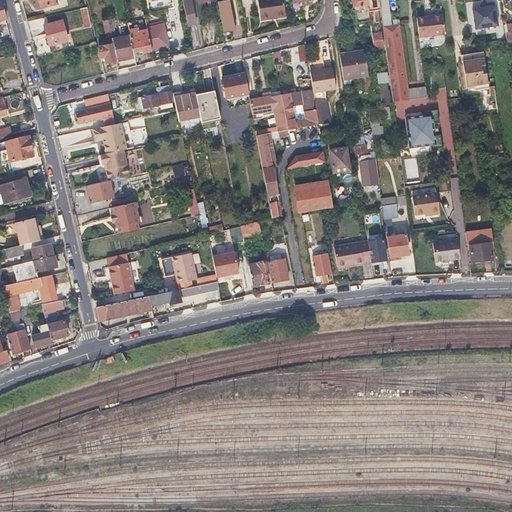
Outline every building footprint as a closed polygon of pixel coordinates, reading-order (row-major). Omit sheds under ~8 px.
[(271,18),(270,17),(276,15),(276,17),(287,15),(283,0),(258,0),(262,20),(271,18)] [(353,0),(356,23),(369,21),(368,15),(366,0),(353,0)] [(366,0),(368,15),(378,14),(377,4),(375,0),(366,0)] [(189,27),(192,26),(196,25),(192,1),(184,2),(189,27)] [(219,3),(220,12),(222,23),(224,33),(235,31),(231,10),(230,1),(219,3)] [(86,27),(91,26),(87,7),(82,8),(86,27)] [(443,15),(417,18),(420,38),(445,35),(443,15)] [(111,16),(107,17),(109,23),(113,43),(117,42),(111,16)] [(47,44),(57,42),(67,40),(62,20),(43,25),(47,44)] [(104,25),(109,49),(114,47),(113,43),(109,23),(104,25)] [(400,25),(383,27),(392,99),(409,96),(408,89),(400,25)] [(130,30),(132,39),(135,51),(142,49),(143,52),(152,50),(148,31),(139,33),(138,28),(130,30)] [(374,49),(378,49),(382,48),(381,35),(372,36),(374,49)] [(113,43),(114,47),(117,61),(136,57),(135,51),(132,39),(117,42),(113,43)] [(306,45),(302,46),(298,47),(301,62),(308,60),(306,45)] [(117,61),(114,47),(109,49),(100,50),(102,60),(105,60),(105,63),(117,61)] [(489,86),(489,79),(488,73),(484,73),(483,65),(487,65),(485,52),(463,55),(467,86),(476,85),(477,88),(489,86)] [(344,81),(356,80),(368,78),(365,53),(340,56),(344,81)] [(332,70),(311,73),(313,91),(314,93),(315,101),(318,125),(318,126),(328,124),(323,92),(335,91),(332,70)] [(229,84),(227,85),(225,85),(226,91),(230,91),(231,99),(248,95),(243,74),(227,77),(229,84)] [(409,96),(409,100),(427,98),(425,86),(408,89),(409,96)] [(189,122),(200,120),(194,95),(193,91),(173,96),(179,121),(188,118),(189,122)] [(194,95),(200,120),(201,125),(219,121),(213,91),(194,95)] [(305,93),(294,95),(293,91),(288,92),(288,96),(282,97),(287,124),(288,131),(296,130),(318,125),(315,101),(314,93),(305,95),(305,93)] [(381,126),(379,126),(377,126),(376,120),(389,118),(386,97),(389,96),(388,91),(378,92),(381,108),(368,110),(371,134),(375,134),(382,133),(381,126)] [(170,103),(169,98),(168,93),(142,98),(144,108),(170,103)] [(287,124),(282,97),(272,99),(271,94),(263,96),(263,99),(249,102),(253,121),(262,119),(262,117),(266,116),(266,112),(274,111),(276,126),(287,124)] [(110,104),(76,112),(78,123),(105,117),(107,125),(114,124),(110,104)] [(406,118),(410,149),(432,146),(432,150),(444,148),(442,135),(436,136),(435,133),(435,127),(434,123),(440,122),(438,110),(427,112),(427,115),(406,118)] [(120,124),(92,129),(95,141),(102,139),(106,153),(123,150),(126,149),(120,124)] [(288,131),(287,124),(276,126),(278,133),(288,131)] [(0,136),(10,133),(9,127),(0,129),(0,136)] [(7,149),(10,163),(33,157),(28,135),(5,141),(7,149)] [(271,214),(271,216),(272,219),(281,217),(272,171),(265,136),(256,138),(271,214)] [(366,153),(365,149),(365,145),(355,147),(357,155),(366,153)] [(346,148),(337,149),(337,152),(329,154),(332,174),(349,171),(346,148)] [(10,163),(7,149),(0,151),(0,159),(1,165),(10,163)] [(128,176),(123,150),(106,153),(99,155),(102,164),(104,164),(106,163),(107,169),(106,172),(108,180),(109,180),(128,176)] [(370,156),(365,157),(360,157),(359,162),(363,186),(378,184),(375,160),(371,160),(370,156)] [(304,175),(306,190),(328,186),(326,171),(304,175)] [(25,178),(12,181),(0,184),(0,186),(4,204),(30,197),(25,178)] [(108,180),(85,185),(86,191),(89,191),(90,195),(92,202),(112,198),(109,180),(108,180)] [(300,210),(331,205),(328,186),(306,190),(297,191),(300,210)] [(429,215),(434,214),(440,213),(437,192),(412,195),(415,213),(423,212),(429,211),(429,215)] [(135,202),(110,207),(112,213),(109,214),(111,220),(113,220),(114,226),(116,225),(118,231),(139,227),(138,222),(139,222),(135,202)] [(255,217),(240,221),(241,226),(259,222),(272,219),(271,216),(271,214),(255,217)] [(21,244),(32,242),(42,239),(40,231),(36,232),(35,226),(33,218),(11,223),(16,246),(21,244)] [(248,233),(261,230),(259,222),(241,226),(242,234),(248,233)] [(223,231),(221,224),(202,228),(203,235),(216,232),(223,231)] [(232,233),(231,229),(223,231),(216,232),(217,237),(232,233)] [(471,265),(481,264),(491,263),(489,249),(492,249),(490,230),(465,233),(467,246),(469,246),(471,265)] [(404,236),(395,237),(387,238),(389,257),(406,255),(404,236)] [(382,239),(375,240),(368,241),(372,262),(385,260),(382,239)] [(431,243),(433,263),(458,260),(456,240),(431,243)] [(362,262),(370,261),(367,241),(333,248),(336,268),(362,263),(362,262)] [(24,254),(21,244),(16,246),(6,248),(9,258),(24,254)] [(36,260),(53,256),(50,244),(33,248),(36,260)] [(190,253),(171,257),(177,283),(196,279),(190,253)] [(215,275),(216,278),(223,277),(233,275),(238,274),(234,253),(212,257),(215,275)] [(331,274),(329,264),(328,253),(313,256),(316,276),(322,275),(323,286),(328,285),(327,275),(331,274)] [(56,266),(53,256),(36,260),(35,261),(37,271),(39,270),(46,269),(56,266)] [(272,284),(280,282),(288,280),(284,260),(268,263),(272,284)] [(127,262),(107,267),(113,294),(133,290),(127,262)] [(253,287),(261,286),(269,284),(265,263),(249,267),(253,287)] [(14,277),(15,283),(41,277),(39,270),(37,271),(32,272),(24,274),(14,277)] [(196,279),(198,285),(216,281),(216,278),(215,275),(196,279)] [(5,286),(9,312),(18,310),(17,302),(16,294),(28,291),(31,304),(46,300),(41,277),(15,283),(5,286)] [(169,305),(174,304),(180,303),(178,298),(218,289),(216,281),(198,285),(148,296),(151,307),(169,303),(169,305)] [(0,286),(0,291),(4,313),(9,312),(5,286),(0,286)] [(151,307),(148,296),(142,298),(95,307),(98,320),(147,310),(149,319),(153,318),(151,307)] [(41,305),(42,308),(43,312),(62,307),(61,300),(41,305)] [(11,319),(20,317),(20,315),(18,310),(9,312),(11,319)] [(47,326),(48,329),(50,337),(66,332),(63,321),(47,326)] [(17,328),(15,329),(13,330),(14,333),(7,335),(13,354),(30,349),(22,323),(16,325),(17,328)] [(50,337),(48,329),(31,335),(33,344),(51,339),(50,337)]
